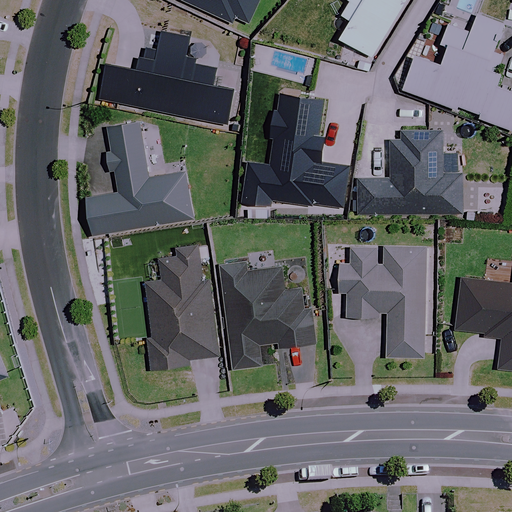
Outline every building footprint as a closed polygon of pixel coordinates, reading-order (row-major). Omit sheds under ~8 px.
[(177,0),(246,31),(260,0),(177,0)] [(351,0),(353,1),(334,33),(374,57),(408,0),(351,0)] [(507,24),(480,13),(473,32),(452,24),(438,61),(419,54),(406,89),(511,129),(511,90),(496,84),(507,56),(496,52),(507,24)] [(237,90),(111,65),(103,101),(230,127),(237,90)] [(284,96),(283,111),(276,110),(274,134),(280,135),(278,166),(251,164),(248,200),(275,203),(276,199),(345,205),(349,166),(323,164),(326,137),(322,137),(325,100),(284,96)] [(113,128),(117,152),(112,153),(115,174),(121,173),(124,193),(90,198),(96,237),(194,221),(186,172),(149,178),(141,124),(113,128)] [(463,150),(444,149),(445,132),(406,131),(405,143),(395,142),(393,180),(363,178),(362,211),(462,216),(464,175),(461,175),(463,150)] [(424,358),(427,248),(354,247),(354,265),(342,264),(342,292),(351,292),(351,316),(391,317),(390,357),(424,358)] [(155,370),(191,365),(190,361),(220,357),(210,282),(204,283),(199,249),(181,251),(182,256),(164,258),(168,281),(149,284),(157,338),(151,339),(155,370)] [(273,253),(248,256),(249,264),(225,267),(237,369),(266,366),(279,364),(277,349),(316,344),(311,309),(306,310),(303,287),(289,289),(286,267),(275,268),(273,253)] [(511,284),(464,279),(459,333),(505,338),(501,372),(511,373),(511,284)] [(0,382),(9,379),(0,355),(0,382)]
